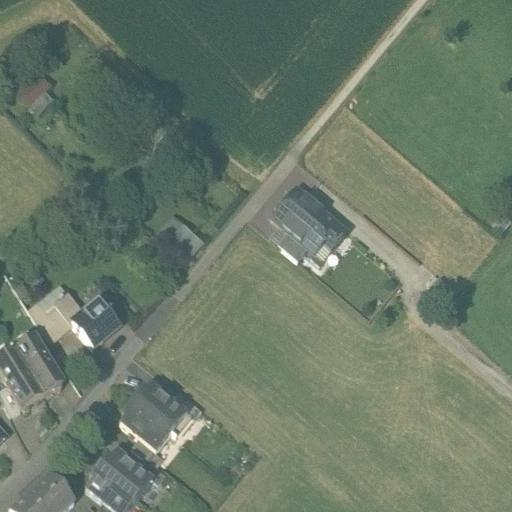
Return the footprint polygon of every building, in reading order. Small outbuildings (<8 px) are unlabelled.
[(345,235),(296,195),(271,224),(278,229),(287,236),(307,253),(312,258),(322,246),(331,253),(345,235)] [(500,214),(491,225),(501,234),(510,223),(500,214)] [(197,245),(172,223),(154,244),(179,266),(197,245)] [(267,241),(277,249),(287,236),(278,229),(267,241)] [(307,253),(287,236),(277,249),(276,249),(296,265),(303,257),(307,253)] [(307,253),(303,257),(317,269),(331,253),(322,246),(312,258),(307,253)] [(451,296),(435,281),(423,295),(440,309),(451,296)] [(96,306),(82,319),(65,300),(52,311),(70,331),(71,330),(92,353),(93,353),(92,351),(108,337),(109,338),(117,331),(96,306)] [(52,311),(45,317),(35,307),(27,314),(48,349),(70,331),(52,311)] [(62,389),(33,343),(13,355),(41,402),(50,397),(53,397),(60,393),(60,390),(62,389)] [(41,402),(13,355),(0,363),(0,380),(6,391),(4,392),(19,416),(21,414),(24,415),(28,413),(29,410),(41,402)] [(168,404),(149,389),(145,395),(142,393),(131,406),(170,438),(185,419),(168,404)] [(19,416),(4,392),(0,394),(0,405),(2,410),(9,422),(19,416)] [(200,415),(176,395),(168,404),(185,419),(193,425),(200,415)] [(170,438),(131,406),(120,420),(123,422),(118,428),(137,443),(154,457),(170,438)] [(154,457),(137,443),(130,452),(142,463),(154,472),(162,463),(154,457)] [(135,472),(115,456),(108,464),(105,462),(96,473),(136,505),(151,485),(135,472)] [(154,472),(142,463),(135,472),(151,485),(157,490),(164,481),(154,472)] [(129,511),(136,505),(96,473),(87,484),(90,486),(84,494),(101,509),(105,511),(129,511)] [(67,511),(73,507),(49,482),(25,504),(32,511),(67,511)]
